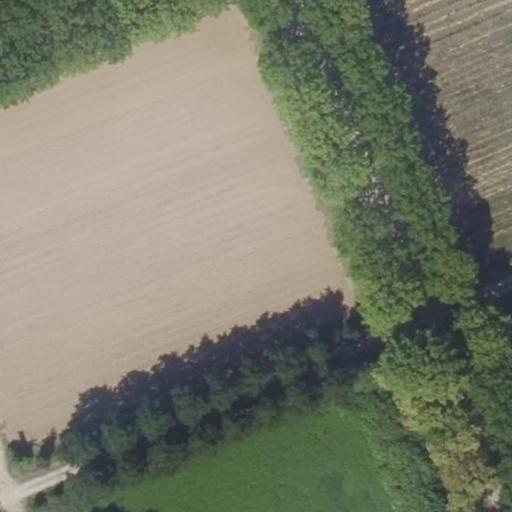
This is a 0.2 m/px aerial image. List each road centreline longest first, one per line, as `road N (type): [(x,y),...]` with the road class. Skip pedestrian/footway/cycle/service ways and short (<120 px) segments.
road 1 (track): [(0,496),(511,279)]
road 2 (track): [(509,511),(293,0)]
